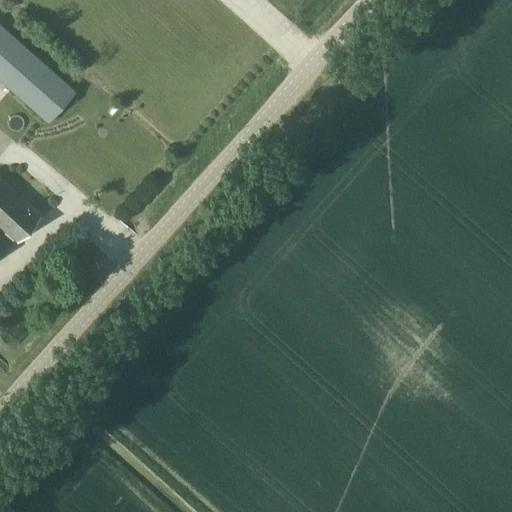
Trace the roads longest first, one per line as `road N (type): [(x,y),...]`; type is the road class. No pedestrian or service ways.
road 1 (tertiary): [(0,407),(366,0)]
road 2 (unknown): [(144,246),(37,164),(0,155)]
